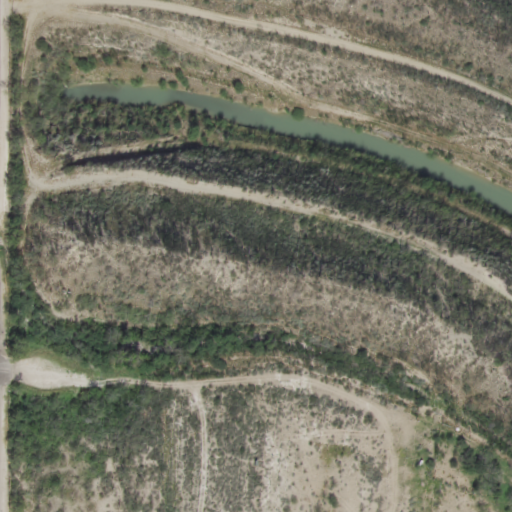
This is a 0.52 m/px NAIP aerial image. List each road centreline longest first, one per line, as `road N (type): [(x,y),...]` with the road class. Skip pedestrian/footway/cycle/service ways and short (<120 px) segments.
road 1 (track): [(94,0),(324,32),(511,100)]
road 2 (track): [(511,467),(450,425),(410,421),(388,435),(387,511)]
